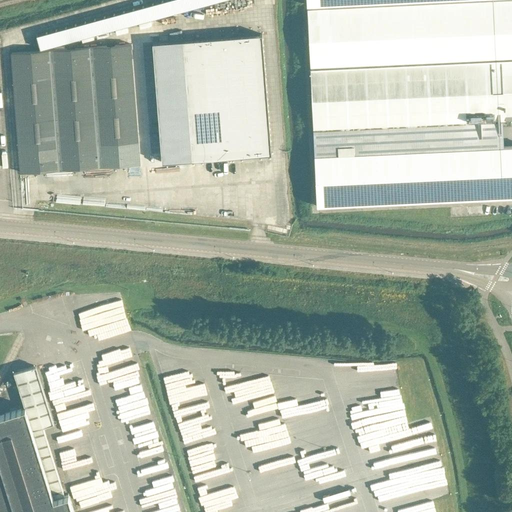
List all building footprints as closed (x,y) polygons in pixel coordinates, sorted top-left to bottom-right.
[(176,12),(172,0),(164,0),(162,1),(166,14),(176,12)] [(185,10),(182,0),(172,0),(176,12),(185,10)] [(195,7),(193,0),(182,0),(185,10),(195,7)] [(511,0),(499,0),(308,9),(314,132),(501,123),(502,126),(511,125),(511,123),(511,122),(511,0)] [(166,14),(162,1),(153,3),(156,17),(166,14)] [(156,17),(153,3),(143,6),(147,20),(156,17)] [(147,20),(143,6),(133,9),(137,22),(147,20)] [(137,22),(133,9),(124,11),(127,25),(137,22)] [(127,25),(124,11),(114,14),(118,28),(127,25)] [(118,28),(114,14),(104,17),(108,30),(118,28)] [(108,30),(104,17),(94,19),(98,33),(108,30)] [(98,33),(94,19),(85,22),(88,35),(98,33)] [(88,35),(85,22),(75,24),(79,38),(88,35)] [(79,38),(75,24),(65,27),(69,41),(79,38)] [(69,41),(65,27),(56,30),(59,43),(69,41)] [(59,43),(56,30),(46,32),(50,46),(59,43)] [(50,46),(46,32),(37,35),(40,48),(50,46)] [(262,34),(183,40),(192,160),(271,153),(262,34)] [(183,40),(153,42),(162,162),(192,160),(183,40)] [(80,168),(140,163),(132,43),(71,47),(80,168)] [(80,168),(71,47),(12,51),(20,172),(80,168)] [(511,145),(503,146),(502,126),(501,123),(314,132),(317,206),(511,196),(511,145)] [(0,414),(0,511),(74,511),(68,492),(53,497),(48,481),(59,478),(44,424),(53,422),(35,365),(14,372),(25,406),(0,414)] [(74,504),(82,503),(81,495),(73,496),(74,504)]
